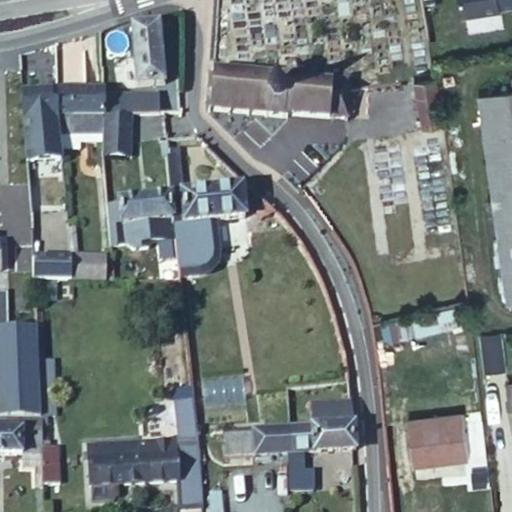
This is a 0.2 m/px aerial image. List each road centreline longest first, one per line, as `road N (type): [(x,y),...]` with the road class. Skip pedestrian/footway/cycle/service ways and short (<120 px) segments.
road 1 (residential): [(368,511),(354,340),(330,272),(298,222),(199,121),(199,0)]
road 2 (tertiary): [(0,42),(121,0)]
